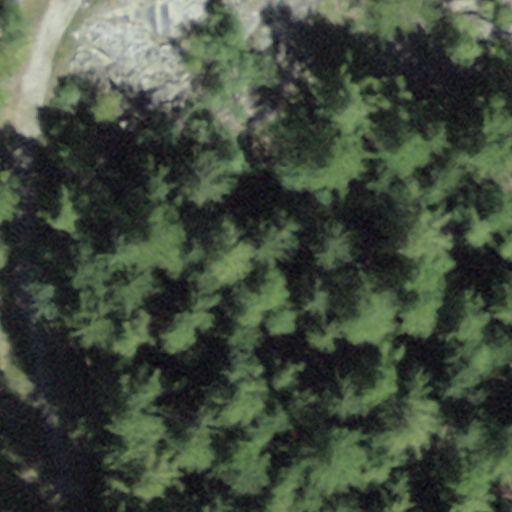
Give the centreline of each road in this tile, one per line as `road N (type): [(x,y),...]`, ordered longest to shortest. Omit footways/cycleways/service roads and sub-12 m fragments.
road 1 (track): [(35,384),(19,195),(44,37),(63,0)]
road 2 (track): [(35,384),(14,511)]
